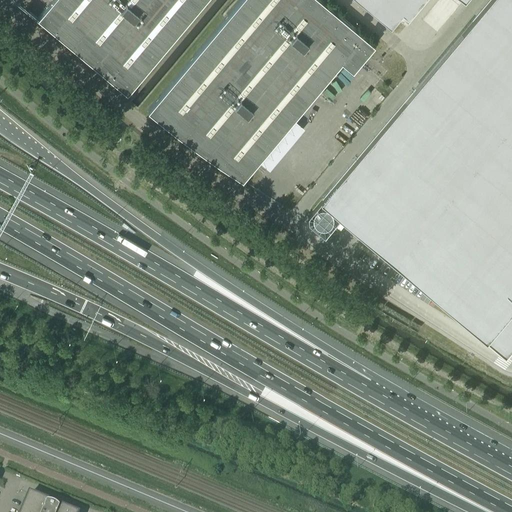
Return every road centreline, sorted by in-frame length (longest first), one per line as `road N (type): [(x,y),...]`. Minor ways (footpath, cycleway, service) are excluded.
road 1 (motorway): [(0,218),(511,510)]
road 2 (motorway): [(0,271),(476,511)]
road 3 (motorway): [(368,387),(0,117)]
road 4 (motorway): [(368,387),(0,175)]
road 5 (unclassified): [(511,367),(233,191)]
road 6 (unknown): [(287,225),(319,197),(421,68)]
road 7 (motorway): [(511,467),(368,387)]
